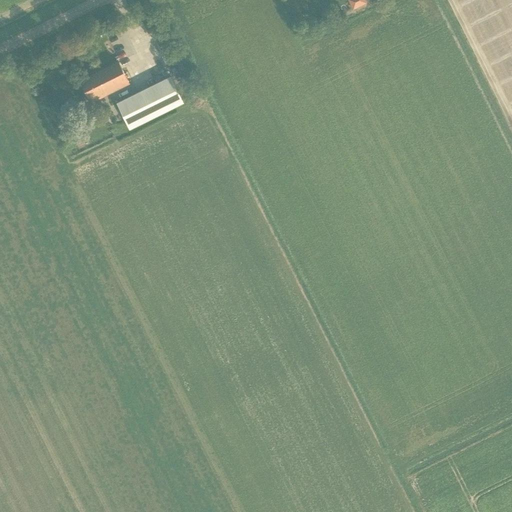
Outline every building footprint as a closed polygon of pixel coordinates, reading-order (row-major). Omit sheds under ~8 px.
[(114,40),(107,44),(110,49),(117,46),(114,40)] [(81,82),(92,104),(129,85),(118,63),(81,82)] [(147,79),(158,74),(155,67),(144,71),(147,79)] [(167,76),(117,102),(130,128),(181,102),(167,76)] [(168,134),(190,126),(186,115),(164,122),(168,134)]
